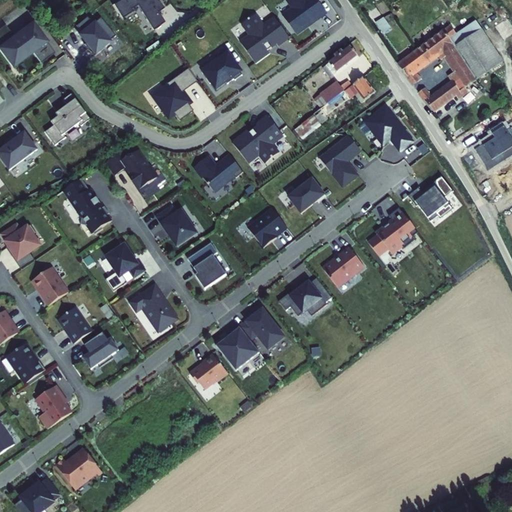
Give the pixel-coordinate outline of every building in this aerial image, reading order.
[(119,0),(113,4),(121,18),(131,12),(130,9),(138,4),(153,28),(165,21),(159,11),(164,8),(158,0),(119,0)] [(294,10),(283,17),(297,36),(309,27),(308,26),(312,23),(313,24),(327,14),(317,0),(307,0),(307,1),(306,0),(287,0),(294,10)] [(376,10),(369,15),(384,35),(391,30),(376,10)] [(80,33),(78,34),(94,54),(111,41),(110,39),(115,35),(101,17),(96,21),(95,20),(92,22),(88,16),(75,26),(80,33)] [(251,37),(241,44),(255,64),(269,54),(268,52),(277,46),(278,47),(290,39),(275,19),(264,27),(256,16),(243,25),(251,37)] [(5,25),(0,28),(0,50),(12,67),(32,52),(41,64),(55,53),(38,31),(33,23),(28,26),(14,37),(5,25)] [(476,25),(458,36),(450,41),(467,70),(476,84),(502,66),(476,25)] [(450,41),(458,36),(454,31),(400,66),(414,88),(422,82),(415,73),(437,59),(442,64),(446,61),(455,74),(457,77),(467,70),(450,41)] [(334,62),(325,69),(332,79),(356,60),(349,50),(342,56),(340,54),(333,59),(334,62)] [(241,72),(226,51),(215,58),(218,61),(202,73),(210,84),(212,83),(216,90),(227,82),(233,78),(234,80),(235,81),(243,76),(240,73),(241,72)] [(476,84),(467,70),(457,77),(455,74),(447,80),(452,86),(430,102),(423,92),(419,95),(432,114),(454,98),(458,103),(463,99),(460,95),(465,91),(476,84)] [(183,92),(195,83),(187,71),(165,86),(161,82),(146,92),(166,122),(175,117),(172,115),(185,105),(188,108),(192,104),(183,92)] [(326,106),(319,112),(325,119),(357,96),(363,103),(372,96),(361,80),(351,88),(343,94),(326,106)] [(339,89),(343,94),(351,88),(347,83),(339,89)] [(319,97),(326,106),(343,94),(339,89),(336,84),(319,97)] [(460,95),(463,99),(468,96),(465,91),(460,95)] [(85,112),(71,94),(63,100),(68,105),(56,114),(58,117),(51,122),(54,126),(45,132),(55,146),(66,138),(64,135),(79,124),(81,127),(91,119),(85,112)] [(319,112),(326,106),(319,97),(312,102),(319,112)] [(414,143),(386,108),(365,124),(373,134),(374,133),(379,139),(377,140),(383,147),(391,142),(395,147),(396,146),(401,153),(414,143)] [(294,131),(301,141),(326,121),(325,119),(319,111),(294,131)] [(248,132),(232,144),(248,164),(259,155),(266,164),(278,154),(271,145),(283,136),(267,117),(256,125),(257,127),(249,134),(248,132)] [(511,120),(509,117),(486,133),(493,143),(511,130),(511,120)] [(16,137),(17,139),(6,147),(0,151),(0,158),(9,171),(37,150),(23,131),(16,137)] [(360,152),(348,136),(319,159),(342,188),(358,176),(347,162),(360,152)] [(16,137),(5,145),(6,147),(17,139),(16,137)] [(117,155),(106,162),(116,176),(125,169),(126,169),(133,179),(132,180),(131,181),(139,193),(149,186),(148,185),(157,178),(150,168),(149,168),(138,151),(130,157),(130,156),(122,161),(117,155)] [(208,157),(194,168),(214,193),(234,177),(236,179),(243,173),(230,156),(216,168),(208,157)] [(126,169),(125,169),(132,180),(133,179),(126,169)] [(95,199),(81,179),(65,190),(77,209),(77,210),(82,218),(80,225),(89,227),(95,235),(103,230),(102,228),(111,222),(107,216),(109,214),(104,207),(102,209),(98,205),(100,203),(96,198),(95,199)] [(312,180),(289,199),(301,215),(317,202),(319,204),(326,198),(312,180)] [(170,237),(177,247),(197,234),(187,220),(188,219),(183,210),(177,214),(171,206),(156,217),(164,229),(166,227),(171,235),(170,237)] [(377,236),(368,243),(378,257),(387,249),(391,254),(401,246),(404,249),(414,241),(409,234),(415,229),(398,208),(388,216),(392,221),(383,228),(382,227),(374,233),(377,236)] [(286,227),(273,211),(248,230),(262,248),(271,241),(270,240),(286,227)] [(12,256),(14,254),(18,261),(30,253),(40,246),(34,237),(37,234),(31,225),(22,231),(17,223),(1,235),(8,246),(6,248),(12,256)] [(211,244),(187,260),(198,275),(195,276),(205,290),(227,276),(213,256),(218,254),(211,244)] [(124,246),(106,258),(114,269),(113,270),(118,278),(128,271),(133,279),(145,271),(140,263),(137,264),(124,246)] [(341,256),(323,270),(335,286),(347,277),(349,279),(357,272),(356,270),(362,265),(349,248),(340,255),(341,256)] [(12,256),(21,270),(35,261),(30,253),(18,261),(14,254),(12,256)] [(41,296),(48,307),(68,293),(51,268),(33,281),(39,291),(40,291),(43,295),(41,296)] [(296,288),(278,302),(285,311),(290,307),(298,317),(311,307),(316,313),(327,305),(325,303),(332,298),(316,279),(299,292),(296,288)] [(33,281),(31,282),(41,296),(43,295),(40,291),(39,291),(33,281)] [(155,286),(130,303),(136,312),(142,308),(158,332),(177,320),(155,286)] [(250,320),(240,328),(250,342),(257,336),(268,350),(284,338),(259,306),(247,316),(250,320)] [(76,308),(59,320),(69,334),(68,335),(74,344),(92,332),(76,308)] [(5,311),(3,312),(18,334),(20,332),(5,311)] [(0,345),(18,334),(3,312),(0,314),(0,345)] [(59,320),(58,321),(68,335),(69,334),(59,320)] [(227,336),(215,345),(236,372),(260,353),(250,342),(240,328),(228,337),(227,336)] [(90,354),(83,358),(91,370),(98,366),(100,368),(113,359),(111,356),(119,351),(111,339),(108,341),(107,342),(102,335),(89,344),(94,351),(90,354)] [(27,344),(25,345),(32,354),(38,362),(39,361),(27,344)] [(85,346),(90,354),(94,351),(89,344),(85,346)] [(24,380),(27,384),(46,371),(39,361),(38,362),(32,354),(25,345),(8,357),(17,369),(16,370),(23,380),(24,380)] [(198,368),(190,374),(197,383),(199,382),(205,390),(216,381),(217,383),(228,374),(213,355),(202,363),(204,365),(199,368),(198,368)] [(39,417),(48,430),(72,413),(63,400),(65,398),(56,386),(35,400),(45,414),(39,417)] [(0,454),(14,445),(0,423),(0,454)] [(63,459),(55,466),(75,490),(96,473),(100,470),(84,449),(71,459),(73,461),(68,465),(67,463),(63,459)] [(30,490),(20,498),(31,511),(43,511),(54,504),(53,502),(60,497),(48,481),(34,491),(34,490),(31,492),(30,490)]
